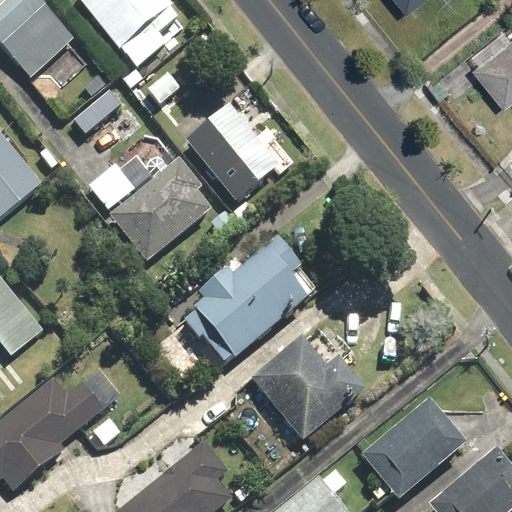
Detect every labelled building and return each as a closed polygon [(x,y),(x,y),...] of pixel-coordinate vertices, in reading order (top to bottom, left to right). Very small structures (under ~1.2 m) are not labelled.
[(35,0),(0,0),(0,39),(30,77),(71,44),(35,0)] [(163,0),(78,0),(76,2),(118,54),(121,52),(136,72),(167,47),(159,37),(178,22),(170,13),(173,11),(163,0)] [(393,0),(406,15),(424,0),(393,0)] [(511,33),(471,67),(503,106),(511,98),(511,33)] [(229,110),(186,146),(236,206),(279,170),(229,110)] [(0,220),(40,189),(0,139),(0,220)] [(179,163),(109,219),(147,266),(212,214),(198,196),(202,192),(179,163)] [(107,215),(134,194),(115,171),(89,192),(107,215)] [(204,299),(194,308),(195,310),(184,320),(199,337),(202,335),(225,361),(233,354),(236,358),(309,296),(292,276),(303,267),(278,237),(243,267),(236,259),(198,291),(204,299)] [(0,346),(11,360),(44,334),(0,279),(0,346)] [(302,340),(251,381),(303,445),(367,394),(338,359),(326,369),(302,340)] [(53,381),(0,424),(0,484),(3,483),(13,495),(65,453),(61,448),(105,413),(83,385),(67,398),(53,381)] [(430,406),(363,461),(399,505),(466,450),(430,406)] [(220,511),(233,501),(219,484),(228,476),(203,446),(123,511),(220,511)] [(511,511),(511,473),(496,455),(428,511),(511,511)] [(319,480),(279,511),(345,511),(334,497),(347,487),(336,474),(323,484),(319,480)]
